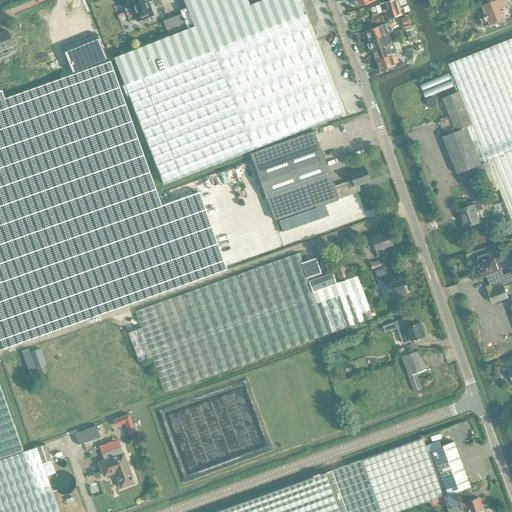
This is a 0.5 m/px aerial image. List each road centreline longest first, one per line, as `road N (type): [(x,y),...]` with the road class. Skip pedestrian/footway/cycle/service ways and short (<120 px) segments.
road 1 (unclassified): [(478,402),(366,92)]
road 2 (unclassified): [(171,511),(478,402)]
